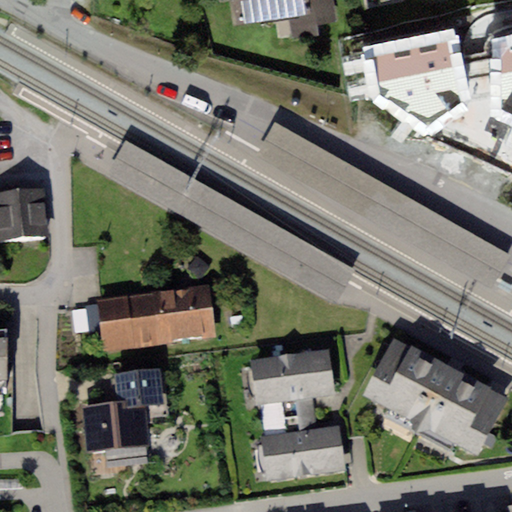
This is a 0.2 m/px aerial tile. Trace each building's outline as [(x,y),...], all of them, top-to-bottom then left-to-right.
[(306,0),(232,0),(237,26),(308,15),(306,0)] [(511,36),(481,43),(492,90),(511,105),(511,36)] [(454,53),(368,69),(376,98),(440,123),(463,88),(454,53)] [(359,177),(274,130),(256,162),(491,292),(504,270),(509,260),(359,177)] [(354,276),(125,148),(106,180),(336,309),(354,276)] [(45,199),(0,202),(0,251),(49,247),(45,199)] [(208,294),(97,311),(105,360),(216,343),(208,294)] [(511,400),(395,340),(364,397),(409,420),(416,435),(430,431),(477,455),(511,400)] [(9,346),(0,346),(0,393),(9,394),(9,346)] [(328,351),(251,361),(256,405),(295,399),(298,417),(316,414),(314,396),(334,393),(328,351)] [(115,414),(87,416),(91,460),(150,455),(147,415),(154,415),(151,378),(112,381),(115,414)] [(300,432),(262,437),(268,483),(345,472),(339,426),(318,429),(316,414),(298,417),(300,432)]
